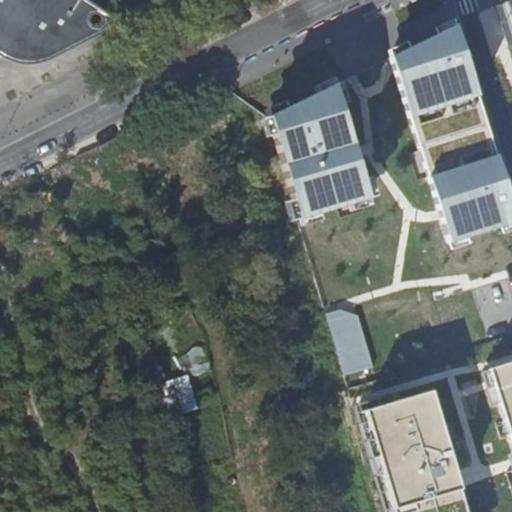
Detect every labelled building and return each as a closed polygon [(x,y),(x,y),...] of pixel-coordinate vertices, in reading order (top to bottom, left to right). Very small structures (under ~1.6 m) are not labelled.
[(0,0),(0,56),(31,76),(55,74),(66,70),(106,52),(81,34),(93,14),(72,0),(0,0)] [(511,0),(485,0),(505,68),(511,65),(511,0)] [(511,275),(511,190),(459,30),(386,56),(449,293),(511,275)] [(409,221),(348,71),(267,106),(311,240),(409,221)] [(511,337),(511,288),(468,303),(482,347),(511,337)] [(172,381),(193,463),(232,453),(205,347),(182,353),(188,377),(172,381)]
